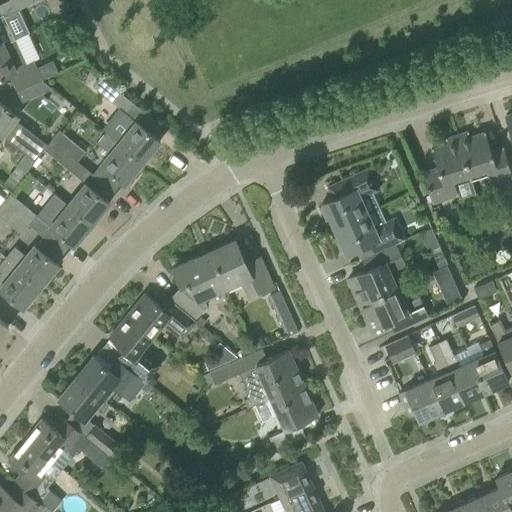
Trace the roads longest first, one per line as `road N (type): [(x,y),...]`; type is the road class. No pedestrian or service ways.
road 1 (unclassified): [(0,404),(161,217),(261,156)]
road 2 (residential): [(377,428),(261,156)]
road 3 (unclassified): [(261,156),(511,75)]
road 4 (residential): [(391,511),(392,480),(511,427)]
